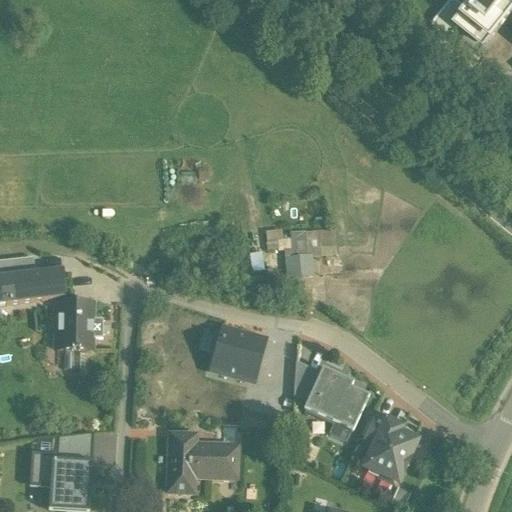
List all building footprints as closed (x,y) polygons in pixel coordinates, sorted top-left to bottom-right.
[(485,58),(511,16),(511,0),(465,0),(460,8),(449,1),(434,25),(485,58)] [(284,261),(286,286),(313,283),(310,258),(284,261)] [(63,274),(0,277),(0,305),(65,302),(63,274)] [(93,308),(56,307),(55,353),(65,353),(85,354),(92,354),(93,341),(102,341),(103,322),(93,322),(93,308)] [(262,344),(223,333),(213,372),(252,382),(262,344)] [(85,354),(65,353),(64,374),(85,374),(85,354)] [(353,386),(322,372),(306,406),(308,407),(304,415),(350,436),(368,397),(351,389),(353,386)] [(253,406),(236,405),(235,422),(252,423),(253,406)] [(375,417),(360,450),(372,455),(373,456),(387,426),(388,423),(375,417)] [(399,432),(387,426),(373,456),(372,455),(365,471),(380,478),(379,481),(393,488),(395,484),(397,485),(415,445),(397,437),(399,432)] [(237,427),(220,427),(219,450),(236,450),(237,427)] [(195,439),(170,438),(168,496),(193,497),(194,482),(236,483),(237,451),(236,450),(219,450),(195,449),(195,439)] [(87,465),(51,463),(47,511),(88,511),(91,484),(86,483),(87,465)]
